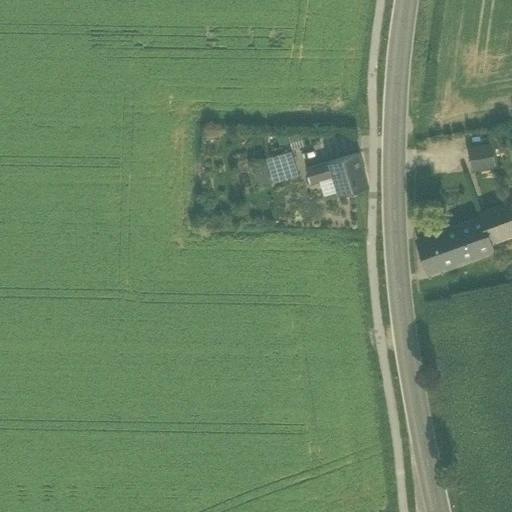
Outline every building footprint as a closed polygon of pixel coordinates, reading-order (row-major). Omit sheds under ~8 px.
[(303,147),(299,132),(288,135),(292,150),(303,147)] [(496,166),(492,144),(469,148),(473,171),(496,166)] [(272,159),(275,168),(294,162),(291,153),(272,159)] [(358,153),(329,161),(334,175),(339,191),(340,195),(368,186),(358,153)] [(275,168),(272,159),(252,165),(258,187),(276,181),(272,169),(275,168)] [(318,180),(334,175),(329,161),(307,168),(311,182),(318,180)] [(298,175),(294,162),(275,168),(272,169),(276,181),(298,175)] [(339,191),(334,175),(318,180),(323,196),(339,191)] [(481,217),(490,242),(491,241),(511,233),(511,203),(511,200),(479,211),(481,217)] [(420,239),(430,269),(493,246),(491,241),(490,242),(481,217),(420,239)]
